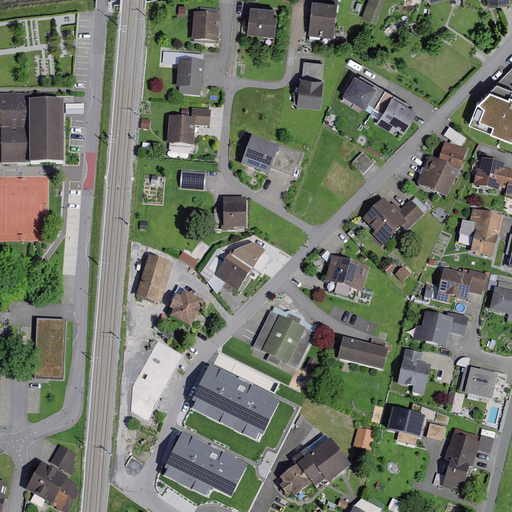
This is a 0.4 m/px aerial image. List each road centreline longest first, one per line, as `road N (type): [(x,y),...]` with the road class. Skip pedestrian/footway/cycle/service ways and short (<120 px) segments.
road 1 (residential): [(104,0),(77,411),(21,442)]
road 2 (residential): [(174,511),(143,488),(191,378),(324,236)]
road 3 (residential): [(324,236),(238,183),(228,168),(231,10)]
road 4 (residential): [(324,236),(511,45)]
